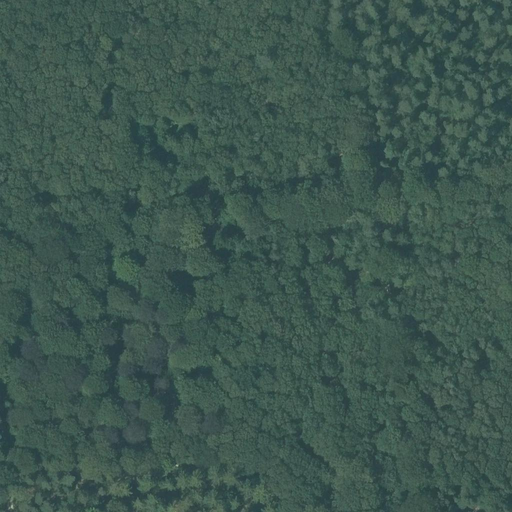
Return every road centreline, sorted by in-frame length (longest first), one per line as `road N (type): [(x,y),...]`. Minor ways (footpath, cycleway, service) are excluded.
road 1 (track): [(0,255),(374,198),(415,511)]
road 2 (track): [(346,0),(374,198),(511,179)]
